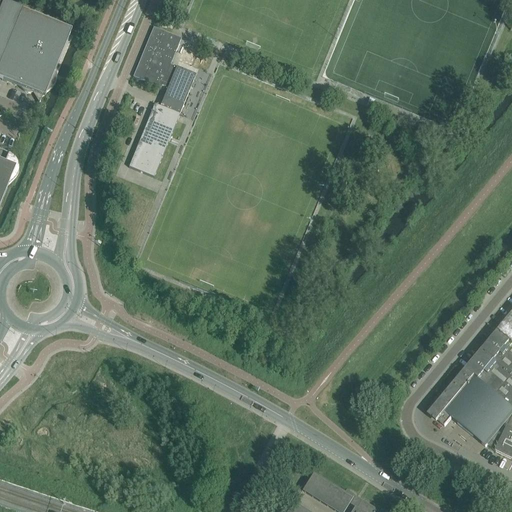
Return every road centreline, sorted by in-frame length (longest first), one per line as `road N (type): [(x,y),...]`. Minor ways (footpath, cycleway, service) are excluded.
road 1 (unclassified): [(511,487),(416,438),(408,425),(408,407),(511,280)]
road 2 (secondary): [(71,201),(80,146),(143,0)]
road 3 (secondary): [(122,0),(45,194)]
road 4 (unclassified): [(128,339),(288,421)]
road 5 (unclassified): [(398,489),(288,421)]
